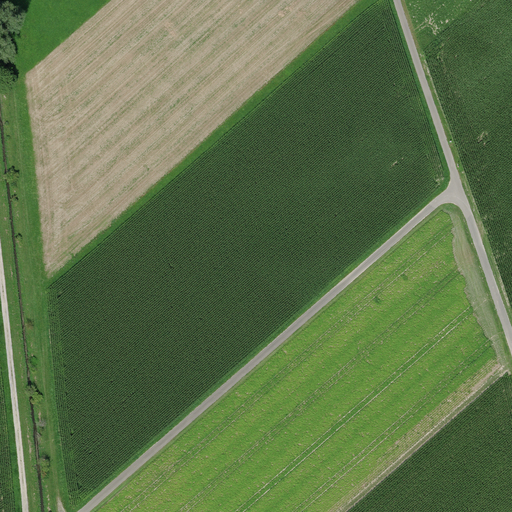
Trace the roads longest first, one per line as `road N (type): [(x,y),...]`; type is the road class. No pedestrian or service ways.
road 1 (unclassified): [(84,511),(432,206),(461,192)]
road 2 (track): [(0,255),(25,511)]
road 3 (track): [(461,192),(397,0)]
road 4 (unclassified): [(511,340),(461,192)]
